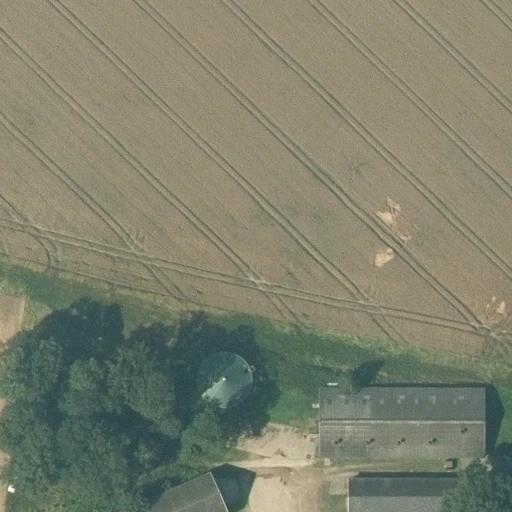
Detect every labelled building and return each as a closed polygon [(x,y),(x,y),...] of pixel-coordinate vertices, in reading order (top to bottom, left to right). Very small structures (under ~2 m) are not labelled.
[(210,359),(212,382),(216,382),(217,405),(245,403),(242,357),(210,359)] [(484,392),(320,391),(320,457),(484,458),(484,392)] [(144,395),(90,421),(105,455),(160,429),(144,395)] [(224,511),(210,477),(129,511),(224,511)] [(460,511),(460,482),(348,482),(348,511),(460,511)]
